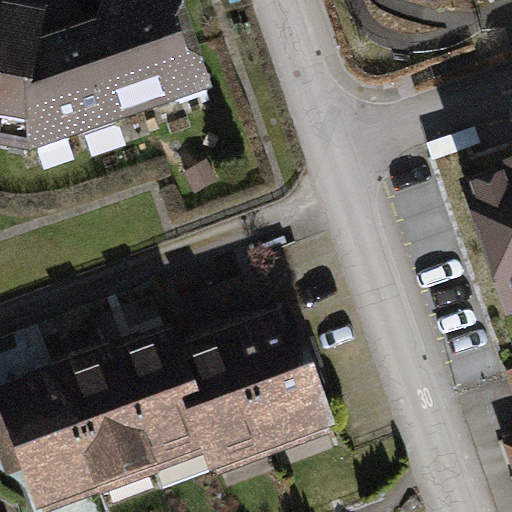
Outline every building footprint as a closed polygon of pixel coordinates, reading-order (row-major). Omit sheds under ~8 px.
[(0,0),(0,149),(19,153),(212,83),(180,0),(99,0),(97,13),(38,32),(44,3),(28,0),(0,0)] [(511,161),(466,178),(511,309),(511,161)] [(354,436),(306,308),(254,327),(302,455),(354,436)] [(302,455),(254,327),(191,351),(232,460),(239,479),(302,455)] [(232,460),(191,351),(183,331),(128,351),(177,481),(232,460)] [(177,481),(128,351),(70,373),(118,502),(177,481)] [(92,511),(118,502),(70,373),(9,396),(52,511),(92,511)]
